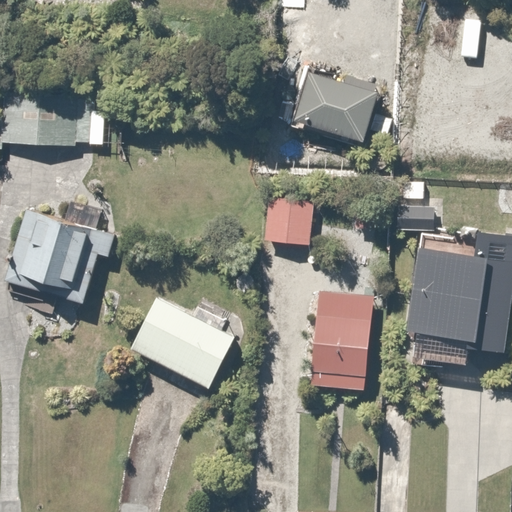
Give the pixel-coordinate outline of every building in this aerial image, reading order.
[(389,94),(313,71),(297,123),(373,146),(389,94)] [(5,86),(5,140),(85,139),(85,86),(5,86)] [(318,197),(267,194),(265,239),(316,241),(318,197)] [(438,205),(403,204),(403,227),(438,228),(438,205)] [(122,234),(28,208),(9,280),(95,304),(109,256),(116,258),(122,234)] [(492,240),(430,235),(423,335),(428,335),(427,356),(480,360),(481,351),(511,353),(511,232),(492,231),(492,240)] [(383,296),(326,292),(320,384),(376,388),(383,296)] [(170,298),(145,348),(223,387),(248,337),(230,328),(235,319),(204,303),(199,312),(170,298)]
